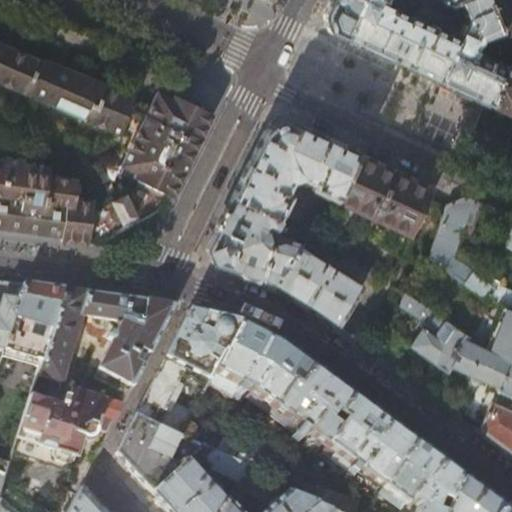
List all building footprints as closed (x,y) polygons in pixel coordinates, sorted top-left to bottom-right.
[(380,0),(328,0),(323,10),(332,33),(484,104),(500,62),(475,51),(479,42),(499,35),(485,0),(458,0),(457,1),(463,17),(454,37),(427,25),(428,22),(414,15),(412,18),(379,3),(380,0)] [(511,0),(485,0),(499,35),(511,29),(511,0)] [(28,53),(0,41),(0,83),(108,130),(124,93),(28,53)] [(511,67),(500,62),(484,104),(511,117),(511,115),(511,67)] [(169,196),(209,113),(210,111),(190,103),(171,94),(168,100),(151,92),(145,104),(128,99),(129,95),(124,93),(108,129),(116,133),(117,132),(129,139),(116,165),(132,172),(129,177),(169,196)] [(258,144),(231,197),(277,219),(289,195),(284,192),(289,183),(287,182),(288,179),(297,175),(300,177),(300,179),(310,184),(307,190),(331,201),(355,154),(302,130),(290,124),(288,123),(264,131),(258,144)] [(355,154),(331,201),(409,237),(432,190),(355,154)] [(57,234),(72,198),(74,180),(45,175),(46,167),(20,163),(20,159),(0,155),(0,231),(17,234),(48,238),(57,239),(57,234)] [(155,223),(168,196),(169,196),(129,177),(125,186),(99,201),(90,200),(85,243),(107,246),(111,247),(113,235),(144,218),(155,223)] [(277,219),(231,197),(218,223),(205,248),(211,262),(239,272),(271,282),(272,282),(295,244),(297,241),(277,234),(268,237),(263,235),(263,230),(265,226),(272,228),(277,219)] [(427,258),(484,299),(488,287),(494,274),(475,264),(469,272),(452,259),(465,223),(471,225),(479,203),(465,197),(445,205),(427,258)] [(85,243),(90,200),(72,198),(57,234),(57,239),(85,243)] [(295,244),(272,282),(316,310),(337,326),(361,286),(295,244)] [(0,351),(1,352),(0,354),(0,358),(38,370),(46,341),(29,336),(32,325),(50,330),(62,289),(41,286),(23,284),(23,285),(0,282),(0,298),(0,299),(0,298),(0,351)] [(488,287),(484,299),(488,301),(499,306),(511,311),(511,299),(496,293),(497,291),(488,287)] [(97,294),(62,289),(50,330),(46,341),(38,370),(35,377),(45,380),(59,384),(79,316),(120,322),(113,335),(109,333),(106,338),(107,340),(110,341),(96,369),(131,387),(141,367),(132,362),(137,351),(147,355),(172,307),(169,306),(144,301),(97,294)] [(446,372),(448,369),(468,338),(404,293),(400,304),(423,320),(406,344),(446,372)] [(511,311),(499,306),(486,344),(468,337),(468,338),(448,369),(497,391),(497,393),(499,393),(500,392),(511,397),(511,311)] [(204,387),(211,373),(238,323),(227,320),(188,311),(136,412),(114,454),(132,473),(150,493),(179,467),(168,461),(180,436),(149,424),(156,410),(162,413),(163,410),(168,412),(180,387),(176,385),(184,369),(193,373),(189,381),(204,387)] [(276,342),(238,323),(211,373),(235,385),(232,392),(229,396),(236,399),(241,388),(247,391),(243,396),(264,412),(268,407),(289,382),(295,387),(311,367),(279,344),(276,342)] [(331,382),(311,367),(295,387),(289,382),(268,407),(264,412),(291,432),(287,437),(295,442),(303,432),(323,447),(337,430),(329,423),(334,416),(337,418),(338,417),(351,397),(331,382)] [(45,380),(35,377),(16,438),(51,449),(47,463),(68,469),(74,457),(82,432),(90,428),(108,432),(122,404),(70,388),(65,407),(39,399),(45,380)] [(383,420),(351,397),(338,417),(344,422),(337,430),(323,447),(319,452),(346,472),(350,466),(381,489),(414,443),(383,420)] [(479,430),(511,453),(511,411),(492,402),(479,430)] [(436,459),(414,443),(381,489),(377,494),(398,509),(402,504),(406,500),(412,505),(417,506),(414,511),(433,511),(438,501),(448,504),(458,475),(436,459)] [(235,483),(239,476),(244,469),(200,447),(197,449),(206,456),(206,458),(205,459),(206,461),(206,462),(207,464),(208,465),(210,465),(208,470),(235,483)] [(0,491),(9,464),(0,460),(0,491)] [(183,463),(179,467),(150,493),(167,511),(217,511),(222,505),(183,463)] [(458,475),(448,504),(444,511),(500,511),(503,508),(481,491),(458,475)] [(304,511),(313,505),(292,497),(239,476),(235,483),(222,505),(217,511),(304,511)] [(313,505),(331,511),(350,511),(355,502),(298,484),(292,497),(313,505)] [(11,511),(0,503),(0,511),(99,511),(78,489),(66,511),(11,511)]
